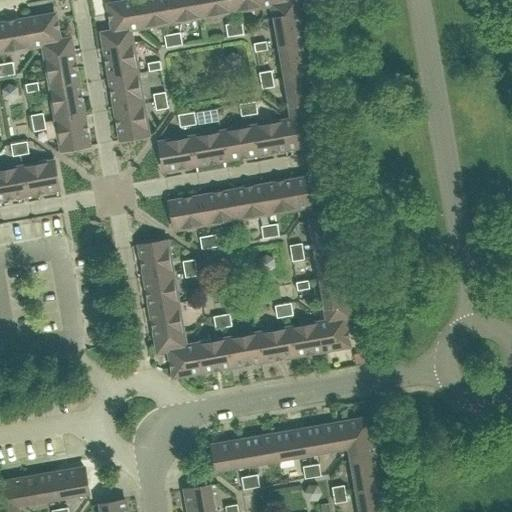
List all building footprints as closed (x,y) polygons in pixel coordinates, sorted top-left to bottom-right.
[(135,0),(108,5),(113,31),(102,33),(105,47),(132,43),(130,29),(139,28),(135,0)] [(136,0),(135,0),(139,28),(170,22),(166,0),(136,0)] [(166,0),(170,22),(201,17),(197,0),(166,0)] [(197,0),(201,17),(232,12),(229,0),(197,0)] [(229,0),(232,12),(262,6),(261,0),(229,0)] [(298,14),(295,0),(291,0),(288,0),(261,0),(262,6),(272,5),(274,18),(298,14)] [(73,53),(71,39),(60,41),(55,14),(29,19),(34,46),(43,45),(46,58),(73,53)] [(303,43),(298,14),(274,18),(279,47),(303,43)] [(0,35),(3,52),(34,46),(29,19),(0,23),(0,35)] [(233,24),(235,36),(243,34),(241,22),(233,24)] [(227,37),(235,36),(233,24),(225,25),(227,37)] [(180,33),(172,34),(174,47),(182,46),(180,33)] [(174,47),(172,34),(164,35),(166,48),(174,47)] [(254,43),(255,52),(268,50),(266,41),(254,43)] [(138,73),(132,43),(105,47),(110,78),(138,73)] [(309,72),(303,43),(279,47),(285,77),(309,72)] [(78,84),(73,53),(46,58),(51,89),(78,84)] [(161,70),(160,61),(147,63),(149,72),(161,70)] [(13,62),(4,64),(6,76),(15,75),(13,62)] [(262,81),(274,79),(272,71),(260,73),(262,81)] [(314,102),(309,72),(285,77),(290,106),(314,102)] [(115,109),(143,104),(138,73),(110,78),(115,109)] [(274,79),(262,81),(263,89),(275,87),(274,79)] [(39,91),(37,83),(25,85),(26,93),(39,91)] [(84,115),(78,84),(51,89),(56,119),(84,115)] [(153,94),(154,102),(166,100),(165,92),(153,94)] [(166,100),(154,102),(155,110),(168,108),(166,100)] [(256,102),(247,103),(249,115),(257,114),(256,102)] [(309,118),(316,116),(314,102),(290,106),(292,119),(283,121),(287,149),(314,144),(312,135),(309,118)] [(249,115),(247,103),(239,104),(241,117),(249,115)] [(115,109),(121,140),(148,136),(143,104),(115,109)] [(31,115),(32,124),(44,121),(43,113),(31,115)] [(186,114),(188,126),(197,124),(194,113),(186,114)] [(180,127),(188,126),(186,114),(178,115),(180,127)] [(62,151),(89,146),(84,115),(56,119),(62,151)] [(44,121),(32,124),(34,132),(46,129),(44,121)] [(257,154),(287,149),(283,121),(252,127),(257,154)] [(221,132),(226,160),(257,154),(252,127),(221,132)] [(190,137),(195,165),(226,160),(221,132),(190,137)] [(159,143),(164,170),(195,165),(190,137),(159,143)] [(19,143),(21,155),(29,154),(27,142),(19,143)] [(12,156),(21,155),(19,143),(11,144),(12,156)] [(54,161),(25,166),(23,167),(28,194),(59,189),(54,161)] [(23,167),(0,170),(0,199),(28,194),(23,167)] [(324,202),(319,176),(293,180),(298,208),(307,206),(310,220),(334,216),(331,201),(324,202)] [(262,186),(267,213),(298,208),(293,180),(262,186)] [(231,191),(236,219),(267,213),(262,186),(231,191)] [(201,197),(206,224),(236,219),(231,191),(201,197)] [(169,202),(174,230),(206,224),(201,197),(169,202)] [(339,245),(334,216),(310,220),(315,249),(339,245)] [(277,224),(269,225),(271,237),(279,236),(277,224)] [(271,237),(269,225),(261,226),(263,238),(271,237)] [(208,235),(210,248),(218,247),(216,234),(208,235)] [(199,237),(201,249),(210,248),(208,235),(199,237)] [(167,240),(139,245),(145,276),(172,272),(167,240)] [(289,245),(291,253),(303,251),(302,243),(289,245)] [(344,274),(339,245),(315,249),(320,278),(344,274)] [(303,251),(291,253),(292,262),(305,260),(303,251)] [(183,261),(184,270),(196,268),(195,259),(183,261)] [(196,268),(184,270),(185,278),(197,276),(196,268)] [(172,272),(145,276),(150,307),(178,302),(172,272)] [(325,307),(349,303),(344,274),(320,278),(325,307)] [(308,280),(296,282),(297,291),(310,289),(308,280)] [(202,298),(189,300),(190,308),(203,306),(202,298)] [(150,307),(156,338),(183,333),(178,302),(150,307)] [(291,303),(283,304),(285,317),(293,315),(291,303)] [(318,323),(323,350),(349,346),(344,319),(352,318),(349,303),(325,307),(327,321),(318,323)] [(285,317),(283,304),(275,306),(277,318),(285,317)] [(229,314),(221,315),(223,328),(232,326),(229,314)] [(223,328),(221,315),(213,316),(215,329),(223,328)] [(287,328),(292,356),(323,350),(318,323),(287,328)] [(256,334),(261,361),(292,356),(287,328),(256,334)] [(195,344),(185,346),(183,333),(156,338),(158,352),(169,350),(174,376),(200,372),(195,344)] [(226,339),(231,367),(261,361),(256,334),(226,339)] [(195,344),(200,372),(231,367),(226,339),(195,344)] [(376,456),(369,418),(335,424),(340,448),(350,446),(352,460),(376,456)] [(340,448),(335,424),(305,429),(309,453),(340,448)] [(309,453),(305,429),(274,435),(278,459),(309,453)] [(278,459),(274,435),(243,440),(247,464),(278,459)] [(212,446),(216,470),(247,464),(243,440),(212,446)] [(357,491),(381,487),(376,456),(352,460),(357,491)] [(313,477),(321,476),(319,464),(311,465),(313,477)] [(313,477),(311,465),(303,467),(305,479),(313,477)] [(58,497),(89,492),(85,468),(53,473),(58,497)] [(53,473),(23,479),(27,503),(58,497),(53,473)] [(249,475),(251,488),(260,487),(257,474),(249,475)] [(243,490),(251,488),(249,475),(241,477),(243,490)] [(23,479),(0,482),(0,511),(18,511),(17,504),(27,503),(23,479)] [(214,511),(209,485),(185,489),(189,511),(214,511)] [(332,487),(333,495),(346,493),(344,485),(332,487)] [(360,511),(385,511),(381,487),(357,491),(360,511)] [(346,493),(333,495),(335,503),(347,502),(346,493)] [(126,511),(125,500),(101,504),(102,511),(126,511)]
